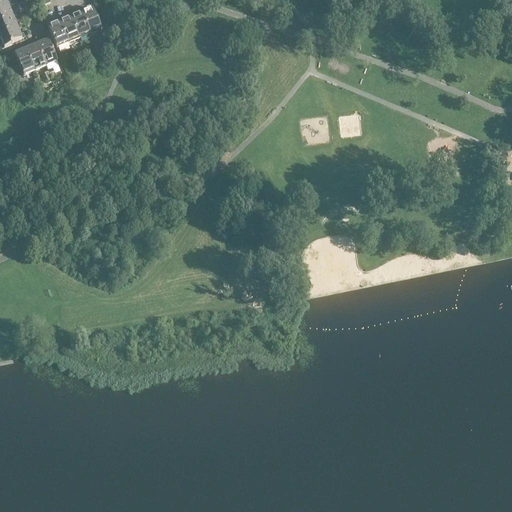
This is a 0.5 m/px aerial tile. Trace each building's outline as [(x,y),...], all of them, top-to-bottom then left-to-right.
[(5,0),(0,0),(0,12),(9,8),(9,9),(17,5),(15,1),(7,4),(5,0)] [(48,0),(43,0),(37,3),(39,8),(50,4),(48,0)] [(9,8),(0,12),(0,24),(13,19),(9,9),(9,8)] [(79,11),(81,15),(90,37),(101,32),(92,11),(87,13),(86,8),(79,11)] [(75,13),(68,15),(70,20),(79,41),(90,37),(81,15),(76,17),(75,13)] [(57,20),(59,24),(68,46),(79,41),(70,20),(65,22),(64,17),(57,20)] [(13,19),(0,24),(0,36),(17,30),(13,19)] [(46,24),(50,35),(57,51),(68,46),(59,24),(54,26),(52,22),(46,24)] [(17,30),(0,36),(0,39),(4,49),(11,46),(10,45),(22,40),(17,30)] [(48,41),(37,46),(46,67),(57,63),(48,41)] [(37,46),(26,50),(35,72),(46,67),(37,46)] [(26,50),(8,58),(11,67),(18,64),(23,77),(35,72),(26,50)] [(499,163),(506,161),(505,154),(497,155),(499,163)]
